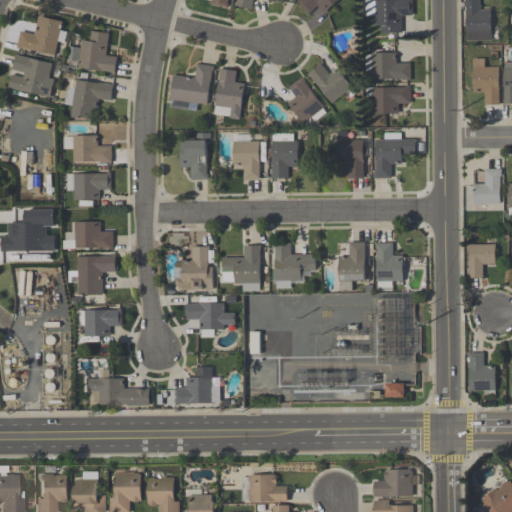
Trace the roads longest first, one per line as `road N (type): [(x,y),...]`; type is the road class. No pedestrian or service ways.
road 1 (tertiary): [(448,437),(447,0)]
road 2 (residential): [(158,351),(145,269),(145,107),(164,0)]
road 3 (tertiary): [(0,437),(311,437)]
road 4 (residential): [(144,214),(445,211)]
road 5 (residential): [(73,0),(280,44)]
road 6 (tertiary): [(311,437),(448,437)]
